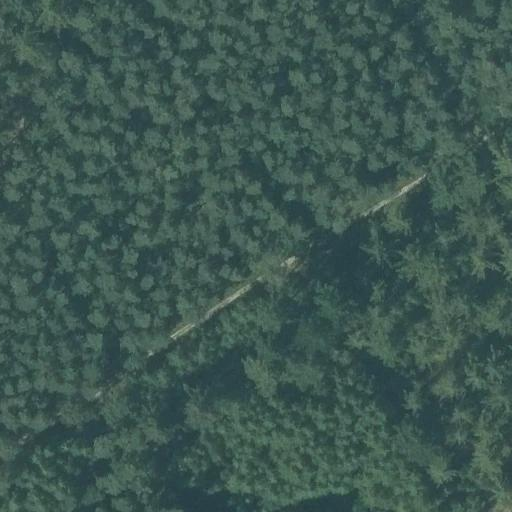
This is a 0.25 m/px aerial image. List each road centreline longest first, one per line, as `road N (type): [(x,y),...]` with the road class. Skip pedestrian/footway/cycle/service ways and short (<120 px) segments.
road 1 (track): [(511,99),(0,450)]
road 2 (track): [(0,143),(35,76),(51,0)]
